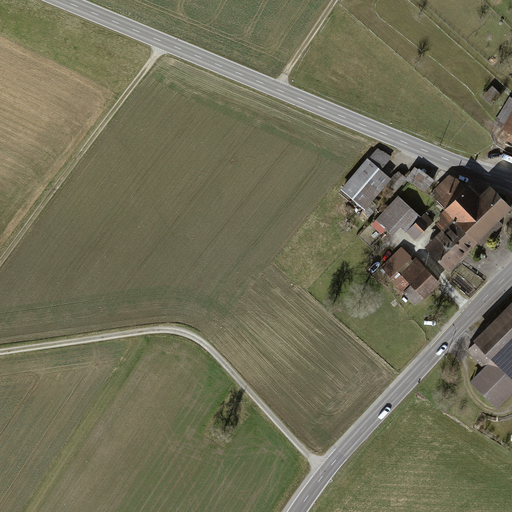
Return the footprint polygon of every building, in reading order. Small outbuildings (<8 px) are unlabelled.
[(511,117),(503,132),(511,137),(511,117)] [(377,151),(342,191),(368,214),(391,189),(395,192),(406,180),(399,174),(391,183),(380,173),(390,162),(377,151)] [(419,169),(410,181),(427,194),(436,182),(419,169)] [(447,207),(482,243),(505,221),(481,195),(472,182),(466,188),(451,176),(437,189),(451,204),(447,207)] [(511,215),(511,204),(491,185),(481,195),(505,221),(511,215)] [(418,219),(397,199),(376,221),(391,235),(399,227),(414,241),(432,223),(423,215),(418,219)] [(442,236),(462,260),(482,243),(447,207),(440,215),(452,228),(442,236)] [(451,272),(462,260),(442,236),(439,232),(431,239),(434,244),(429,248),(451,272)] [(423,295),(438,281),(418,260),(415,263),(403,250),(392,261),(423,295)] [(511,390),(511,304),(509,301),(463,348),(483,368),(471,381),(497,406),(511,390)]
